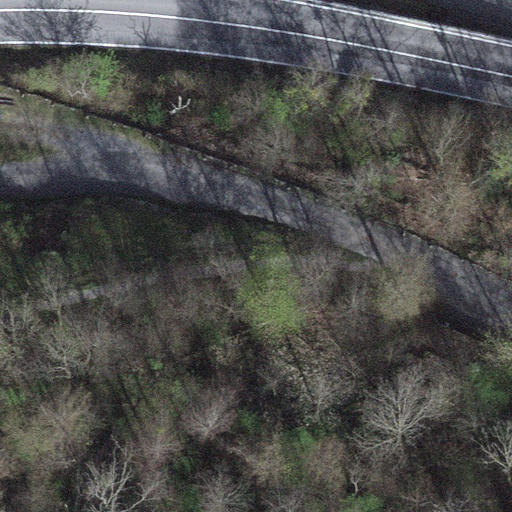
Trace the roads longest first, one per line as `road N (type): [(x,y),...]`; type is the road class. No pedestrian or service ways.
road 1 (unclassified): [(511,306),(379,242),(229,194),(99,178),(0,180)]
road 2 (primary): [(511,78),(242,27),(0,12)]
